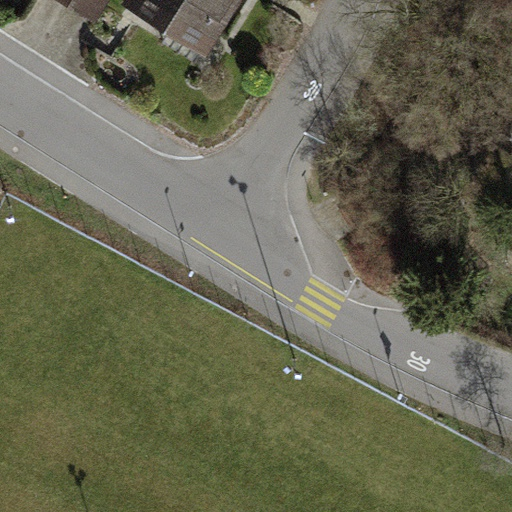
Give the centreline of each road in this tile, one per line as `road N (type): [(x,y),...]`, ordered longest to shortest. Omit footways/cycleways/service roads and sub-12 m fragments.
road 1 (residential): [(511,389),(386,326),(227,226)]
road 2 (residential): [(227,226),(0,80)]
road 3 (residential): [(355,0),(227,226)]
